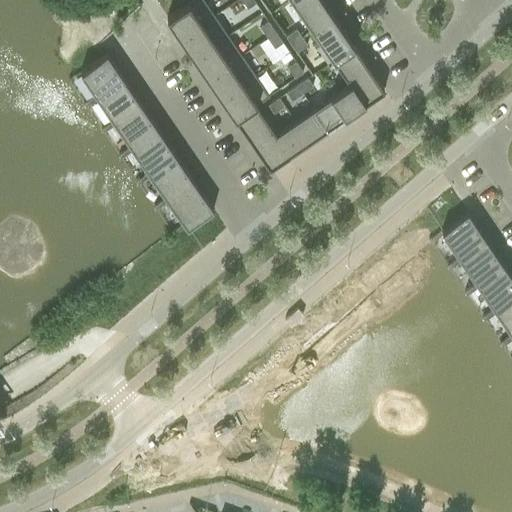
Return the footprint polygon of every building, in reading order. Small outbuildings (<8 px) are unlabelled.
[(192,0),(171,14),(166,18),(180,38),(185,34),(210,17),(214,15),(203,0),(192,0)] [(253,0),(241,0),(247,9),(255,3),(253,0)] [(292,0),(313,30),(333,16),(322,0),(292,0)] [(199,54),(224,37),(227,35),(214,15),(210,17),(185,34),(180,38),(194,58),(199,54)] [(333,60),(354,46),(333,16),(313,30),(333,60)] [(259,27),(267,37),(275,32),(268,21),(259,27)] [(285,37),(291,45),(302,37),(296,29),(285,37)] [(275,32),(267,37),(274,48),(282,42),(275,32)] [(238,57),(241,55),(227,35),(224,37),(199,54),(194,58),(208,78),(213,75),(238,57)] [(302,37),(291,45),(296,53),(307,45),(302,37)] [(354,46),(333,60),(349,83),(363,104),(384,90),(354,46)] [(124,79),(106,53),(92,63),(80,71),(91,87),(96,94),(98,97),(110,89),(124,79)] [(241,55),(238,57),(213,75),(208,78),(221,98),(227,95),(252,77),(255,75),(241,55)] [(295,62),(287,67),(294,78),(303,72),(295,62)] [(241,115),(256,105),(266,97),(269,96),(255,75),(252,77),(227,95),(221,98),(235,118),(241,115)] [(296,85),(302,93),(313,86),(307,78),(296,85)] [(142,105),(124,79),(110,89),(98,97),(109,113),(114,120),(116,123),(128,115),(142,105)] [(313,109),(326,129),(363,104),(349,83),(313,109)] [(302,93),(296,85),(286,93),(291,101),(302,93)] [(96,94),(83,103),(85,106),(98,97),(96,94)] [(270,103),(267,105),(273,113),(276,111),(284,106),(278,97),(270,103)] [(160,131),(142,105),(128,115),(116,123),(126,138),(131,146),(134,149),(146,141),(160,131)] [(290,154),(276,134),(256,105),(241,115),(235,118),(254,146),(269,168),(275,164),(290,154)] [(276,134),(290,154),(300,147),(326,129),(313,109),(286,127),(276,134)] [(114,120),(101,129),(103,132),(116,123),(114,120)] [(134,149),(145,165),(149,171),(151,175),(157,171),(171,162),(177,157),(160,131),(146,141),(134,149)] [(131,146),(118,155),(121,158),(134,149),(131,146)] [(169,201),(195,183),(177,157),(171,162),(157,171),(151,175),(166,197),(169,201)] [(149,171),(136,180),(138,183),(151,175),(149,171)] [(169,201),(170,203),(184,223),(186,226),(187,227),(213,210),(196,185),(195,183),(169,201)] [(166,197),(154,206),(156,209),(169,201),(166,197)] [(485,238),(467,212),(441,230),(442,230),(444,233),(459,256),(485,238)] [(184,223),(171,232),(173,235),(186,226),(184,223)] [(442,230),(429,239),(431,242),(444,233),(442,230)] [(462,260),(477,282),(503,264),(485,238),(459,256),(460,257),(462,260)] [(460,257),(446,266),(447,266),(448,269),(462,260),(460,257)] [(479,285),(494,308),(511,295),(511,277),(503,264),(477,282),(479,285)] [(477,282),(464,291),(465,292),(466,294),(479,285),(477,282)] [(497,311),(511,333),(511,295),(494,308),(495,308),(497,311)] [(495,308),(482,317),(484,320),(497,311),(495,308)] [(511,334),(499,343),(501,346),(511,338),(511,334)]
